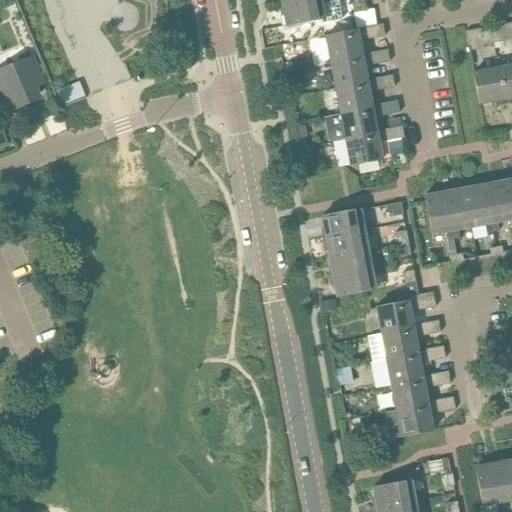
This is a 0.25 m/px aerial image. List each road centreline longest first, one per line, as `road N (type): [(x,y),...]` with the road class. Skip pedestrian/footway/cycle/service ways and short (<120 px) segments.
road 1 (tertiary): [(315,511),(234,91)]
road 2 (residential): [(234,91),(0,168)]
road 3 (residential): [(423,156),(401,27),(511,6)]
road 4 (residential): [(473,403),(463,323),(486,295),(511,290)]
